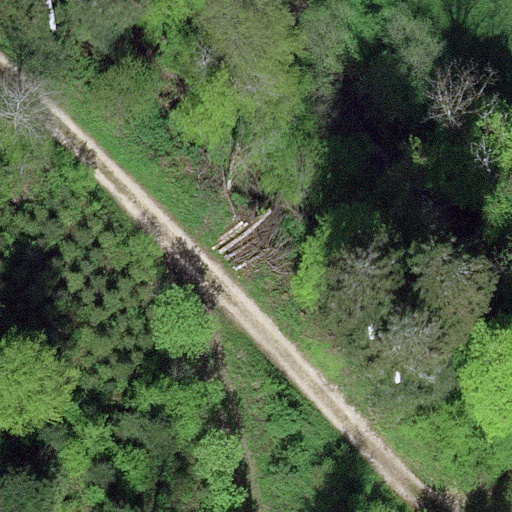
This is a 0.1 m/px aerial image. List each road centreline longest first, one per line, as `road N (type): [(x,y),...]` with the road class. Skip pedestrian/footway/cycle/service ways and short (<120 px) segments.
road 1 (track): [(449,511),(0,63)]
road 2 (track): [(185,242),(253,511)]
